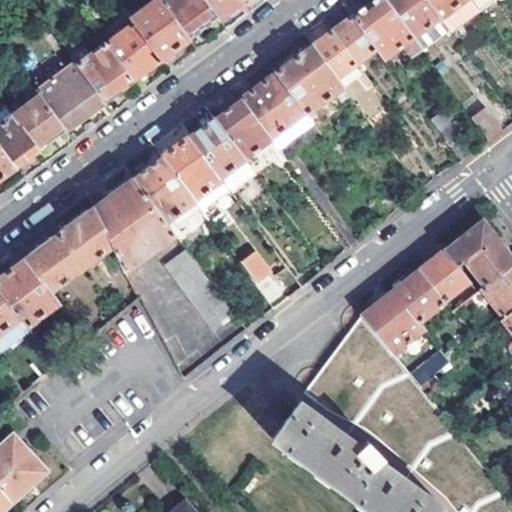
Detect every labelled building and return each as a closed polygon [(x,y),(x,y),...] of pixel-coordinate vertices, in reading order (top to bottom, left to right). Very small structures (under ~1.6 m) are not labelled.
[(158,0),(157,0),(130,20),(132,24),(160,60),(189,39),(161,3),(158,0)] [(217,18),(202,0),(165,0),(161,3),(189,39),(217,18)] [(240,1),(239,0),(202,0),(217,18),(240,1)] [(378,48),(387,59),(415,38),(386,0),(375,0),(354,16),(378,48)] [(386,0),(415,38),(443,18),(429,0),(386,0)] [(474,0),(429,0),(443,18),(453,31),(482,10),(474,0)] [(474,0),(482,10),(494,0),(474,0)] [(354,16),(333,31),(357,63),(378,48),(354,16)] [(132,24),(105,44),(131,80),(160,60),(132,24)] [(333,31),(313,46),(338,78),(357,63),(333,31)] [(82,48),(70,56),(74,62),(104,101),(131,80),(105,44),(88,57),(82,48)] [(276,73),(307,114),(344,86),(338,78),(313,46),(276,73)] [(104,101),(74,62),(35,92),(38,96),(64,130),(104,101)] [(276,73),(242,99),(272,139),(287,159),(299,151),(284,130),(307,114),(276,73)] [(38,96),(12,115),(38,150),(64,130),(38,96)] [(242,99),(215,119),(246,159),(272,139),(242,99)] [(471,117),(488,140),(503,129),(486,106),(471,117)] [(428,120),(445,142),(457,133),(441,110),(428,120)] [(12,115),(0,124),(0,148),(14,167),(38,150),(12,115)] [(224,181),(232,193),(256,174),(246,159),(215,119),(191,136),(224,181)] [(163,157),(196,202),(224,181),(191,136),(163,157)] [(0,148),(0,177),(14,167),(0,148)] [(163,157),(134,178),(167,224),(196,202),(163,157)] [(114,247),(126,272),(175,235),(167,224),(134,178),(94,207),(114,247)] [(59,234),(85,268),(114,247),(94,207),(59,234)] [(480,220),(444,247),(456,263),(463,257),(486,285),(511,264),(511,259),(507,253),(480,220)] [(25,258),(51,293),(85,268),(59,234),(25,258)] [(444,300),(469,281),(456,263),(444,247),(418,268),(444,300)] [(186,251),(166,266),(214,330),(234,314),(186,251)] [(273,271),(257,251),(245,260),(261,280),(273,271)] [(0,293),(20,321),(26,329),(59,304),(51,293),(25,258),(0,277),(0,293)] [(511,264),(486,285),(470,296),(480,308),(490,299),(506,317),(511,312),(511,264)] [(444,300),(418,268),(402,281),(399,277),(390,283),(393,289),(420,322),(445,302),(444,300)] [(420,322),(393,289),(362,313),(395,353),(425,328),(420,322)] [(0,293),(0,335),(20,321),(0,293)] [(362,313),(300,399),(331,422),(329,425),(361,448),(369,442),(376,450),(383,458),(376,461),(408,483),(411,481),(441,504),(434,511),(511,511),(511,497),(428,394),(420,384),(411,374),(395,353),(362,313)] [(451,360),(442,349),(411,374),(420,384),(433,374),(451,360)] [(428,394),(442,383),(433,374),(420,384),(428,394)] [(0,413),(9,406),(0,394),(0,413)] [(331,422),(300,399),(271,438),(371,510),(370,511),(434,511),(441,504),(411,481),(408,483),(376,461),(383,458),(376,450),(369,442),(361,448),(329,425),(331,422)] [(43,469),(12,433),(0,445),(0,486),(12,500),(43,469)] [(0,510),(12,500),(0,486),(0,510)]
